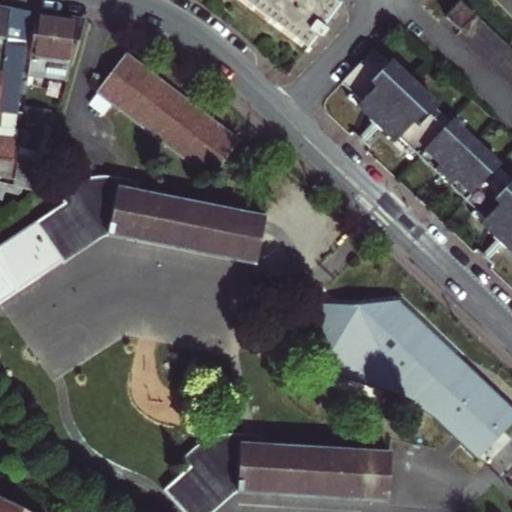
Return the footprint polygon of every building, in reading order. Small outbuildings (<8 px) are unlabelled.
[(235,0),(305,52),(336,11),(320,0),(235,0)] [(476,16),(460,4),(443,19),(458,33),(474,18),(476,16)] [(0,111),(6,112),(26,12),(16,10),(4,7),(0,30),(0,111)] [(58,98),(82,20),(59,16),(36,14),(19,91),(58,98)] [(482,27),(474,18),(458,33),(454,37),(463,45),(482,27)] [(511,53),(483,26),(482,27),(511,55),(511,53)] [(511,55),(482,27),(463,45),(511,89),(511,55)] [(373,50),(366,58),(381,72),(388,64),(373,50)] [(196,106),(124,53),(97,90),(213,175),(240,138),(196,106)] [(451,121),(449,123),(443,130),(429,117),(436,110),(437,108),(389,63),(388,64),(381,72),(366,58),(342,83),(346,87),(350,90),(344,96),(358,109),(377,127),(400,149),(403,152),(407,148),(426,166),(432,171),(435,168),(450,182),(446,185),(452,191),(473,210),(469,215),(480,225),(508,252),(511,255),(511,181),(511,182),(505,189),(490,176),(497,168),(499,167),(451,121)] [(449,123),(436,110),(429,117),(443,130),(449,123)] [(33,185),(37,172),(30,170),(31,169),(4,163),(2,175),(1,177),(33,185)] [(511,182),(497,168),(490,176),(505,189),(511,182)] [(120,186),(111,233),(259,262),(269,217),(140,190),(142,183),(115,176),(94,178),(74,186),(63,193),(68,202),(84,192),(94,188),(111,185),(120,186)] [(67,262),(111,233),(120,186),(111,185),(94,188),(84,192),(68,202),(40,222),(67,262)] [(40,222),(0,249),(0,308),(67,262),(40,222)] [(382,309),(322,305),(323,365),(405,384),(477,460),(511,422),(511,409),(495,392),(467,367),(461,361),(399,302),(382,304),(382,309)] [(247,437),(243,483),(394,496),(398,450),(265,438),(266,431),(247,428),(239,428),(230,429),(221,432),(213,435),(200,443),(192,449),(199,457),(200,456),(201,455),(202,455),(203,454),(203,453),(204,452),(205,452),(206,451),(207,450),(208,450),(209,449),(210,448),(211,448),(212,447),(213,447),(215,446),(216,445),(217,445),(218,444),(219,444),(220,443),(221,443),(222,442),(223,442),(224,442),(225,441),(227,441),(228,440),(229,440),(230,440),(231,439),(232,439),(234,439),(235,438),(236,438),(237,438),(238,438),(239,437),(241,437),(242,437),(243,437),(244,437),(245,437),(247,437)] [(199,511),(209,511),(243,483),(247,437),(245,437),(244,437),(243,437),(242,437),(241,437),(239,437),(238,438),(237,438),(236,438),(235,438),(234,439),(232,439),(231,439),(230,440),(229,440),(228,440),(227,441),(225,441),(224,442),(223,442),(222,442),(221,443),(220,443),(219,444),(218,444),(217,445),(216,445),(215,446),(213,447),(212,447),(211,448),(210,448),(209,449),(208,450),(207,450),(206,451),(205,452),(204,452),(203,453),(203,454),(202,455),(201,455),(200,456),(199,457),(172,480),(199,511)] [(0,511),(25,511),(10,503),(8,505),(0,500),(0,511)]
